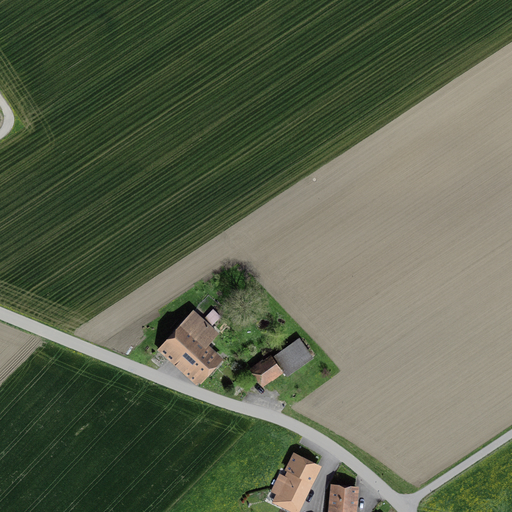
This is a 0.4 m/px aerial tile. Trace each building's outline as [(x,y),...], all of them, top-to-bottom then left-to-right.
[(214,310),(206,319),(211,324),(220,316),(214,310)] [(196,382),(215,362),(203,350),(217,335),(191,311),(158,346),(196,382)] [(299,340),(275,358),(289,378),(314,360),(299,340)] [(271,355),(250,370),(262,389),(284,374),(271,355)] [(300,508),(319,470),(295,457),(275,495),(300,508)] [(352,511),(354,490),(334,489),(331,511),(352,511)]
